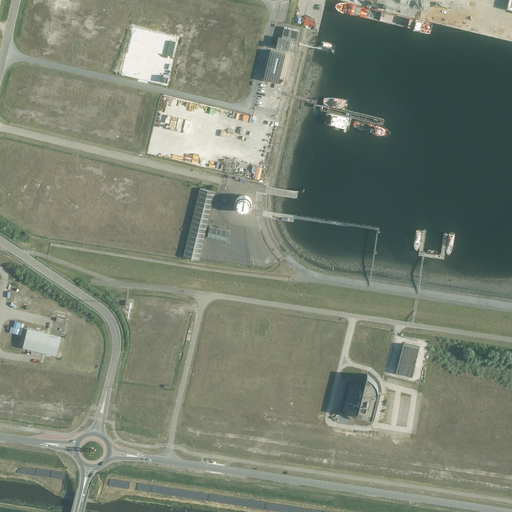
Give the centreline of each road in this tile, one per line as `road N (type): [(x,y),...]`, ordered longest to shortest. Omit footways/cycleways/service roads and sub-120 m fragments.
road 1 (unclassified): [(167,462),(204,294),(511,340)]
road 2 (primary): [(167,462),(493,511)]
road 3 (unclassified): [(295,194),(0,128)]
road 4 (unclassified): [(249,111),(3,53)]
road 5 (unclassified): [(105,396),(116,353),(112,323),(0,240)]
